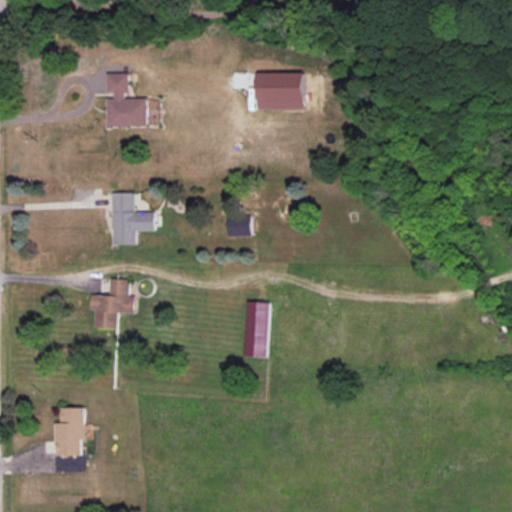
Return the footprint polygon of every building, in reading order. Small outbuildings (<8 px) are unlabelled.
[(131,72),(109,73),(109,95),(110,126),(150,125),(149,97),(131,98),(131,72)] [(306,72),(260,72),(260,109),(306,109),(306,72)] [(137,192),(115,192),(115,244),(139,244),(139,230),(157,230),(157,211),(137,211),(137,192)] [(230,236),(254,235),(253,215),(229,216),(230,236)] [(132,279),(112,278),(112,294),(94,294),(93,309),(98,309),(97,327),(120,328),(120,313),(137,314),(138,296),(132,296),(132,279)] [(269,357),(271,302),(248,301),(246,356),(269,357)] [(57,422),(59,456),(83,455),(83,442),(87,442),(86,407),(63,407),(63,422),(57,422)]
